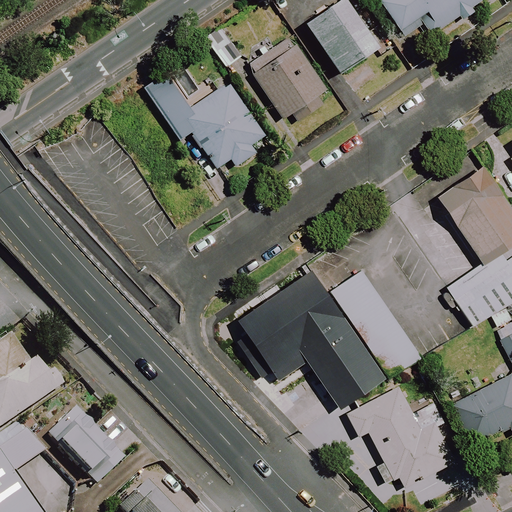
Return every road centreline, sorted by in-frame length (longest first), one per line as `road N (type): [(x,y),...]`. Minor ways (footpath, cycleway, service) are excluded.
road 1 (tertiary): [(290,511),(0,201)]
road 2 (residential): [(204,283),(511,65)]
road 3 (secondary): [(185,0),(0,128)]
